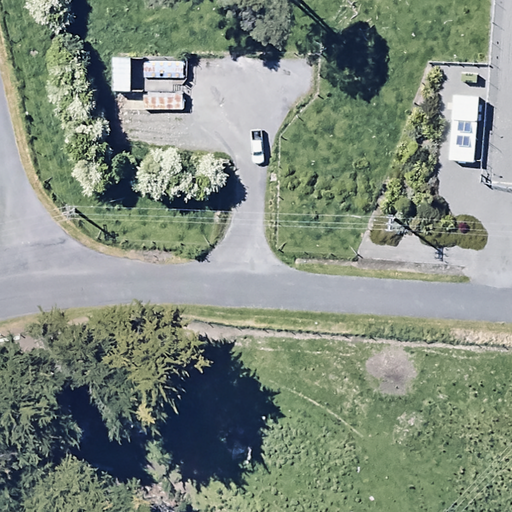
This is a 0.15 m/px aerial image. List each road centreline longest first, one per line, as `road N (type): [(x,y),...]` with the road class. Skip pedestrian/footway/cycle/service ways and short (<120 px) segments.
road 1 (unclassified): [(34,291),(228,287),(511,309)]
road 2 (residential): [(34,291),(0,139)]
